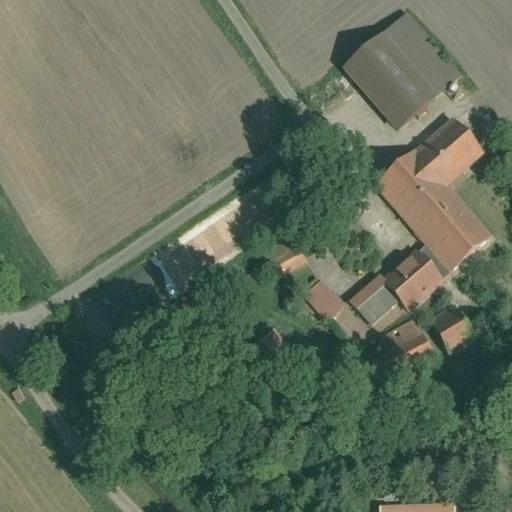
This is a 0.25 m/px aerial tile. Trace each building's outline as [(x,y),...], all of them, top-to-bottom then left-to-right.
[(402,127),(465,74),(410,8),(346,61),(402,127)] [(417,241),(456,207),(443,192),(481,160),(452,127),(375,193),(417,241)] [(417,241),(425,251),(384,286),(380,282),(350,308),(369,330),(399,305),(406,313),(487,244),(456,207),(417,241)] [(191,242),(212,275),(254,247),(232,214),(191,242)] [(262,253),(272,281),(305,269),(295,241),(262,253)] [(342,312),(321,289),(306,301),(327,325),(342,312)] [(489,338),(460,303),(437,322),(466,357),(489,338)] [(383,361),(393,377),(436,352),(416,318),(390,334),(401,351),(383,361)] [(292,345),(276,326),(249,349),(264,368),(292,345)]
